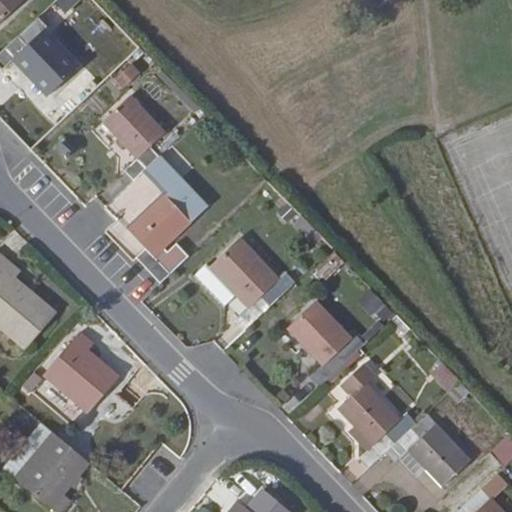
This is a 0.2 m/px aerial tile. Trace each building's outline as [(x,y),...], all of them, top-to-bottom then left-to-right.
[(0,0),(0,22),(24,0),(0,0)] [(66,14),(81,0),(57,0),(55,2),(66,14)] [(40,15),(0,52),(0,66),(2,69),(14,57),(50,95),(79,68),(46,33),(52,27),(40,15)] [(125,88),(140,74),(131,66),(116,79),(125,88)] [(166,132),(131,94),(102,122),(138,159),(126,171),(135,181),(144,173),(160,157),(160,156),(151,146),(166,132)] [(187,95),(182,101),(194,112),(199,107),(187,95)] [(182,180),(160,157),(144,173),(166,196),(182,180)] [(208,208),(182,180),(166,196),(129,230),(146,248),(145,249),(136,257),(161,283),(189,256),(178,244),(169,252),(166,248),(208,208)] [(291,220),(299,213),(288,201),(280,209),(291,220)] [(318,232),(302,215),(293,224),(308,241),(318,232)] [(280,275),(239,234),(194,278),(223,307),(235,296),(248,309),(236,320),(245,330),(294,284),(283,273),(280,275)] [(345,262),(335,251),(316,269),(326,281),(345,262)] [(0,252),(0,328),(25,350),(58,312),(17,277),(22,270),(0,252)] [(375,315),(386,304),(376,293),(365,304),(375,315)] [(317,301),(288,329),(323,366),(310,377),(320,387),(347,361),(338,352),(352,338),(350,336),(317,301)] [(388,323),(402,337),(411,329),(397,315),(388,323)] [(42,376),(88,414),(121,376),(90,349),(95,344),(81,331),(42,376)] [(352,338),(338,352),(347,361),(357,352),(366,344),(356,334),(352,338)] [(347,361),(328,380),(331,383),(360,355),(357,352),(347,361)] [(401,417),(369,382),(376,375),(365,363),(340,386),(350,396),(337,408),(354,426),(349,431),(367,450),(360,457),(370,468),(386,452),(417,423),(406,412),(401,417)] [(451,391),(461,381),(444,363),(434,373),(451,391)] [(34,372),(22,385),(31,393),(43,380),(34,372)] [(471,391),(461,381),(451,391),(449,393),(458,403),(471,391)] [(471,461),(427,414),(386,452),(396,462),(400,458),(418,477),(426,469),(443,487),(471,461)] [(91,464),(41,422),(3,468),(14,477),(55,511),(61,511),(72,500),(66,495),(91,464)] [(503,468),(511,459),(511,435),(510,433),(489,453),(503,468)] [(509,485),(498,473),(456,511),(505,511),(493,499),(509,485)] [(226,511),(251,511),(237,500),(226,511)]
